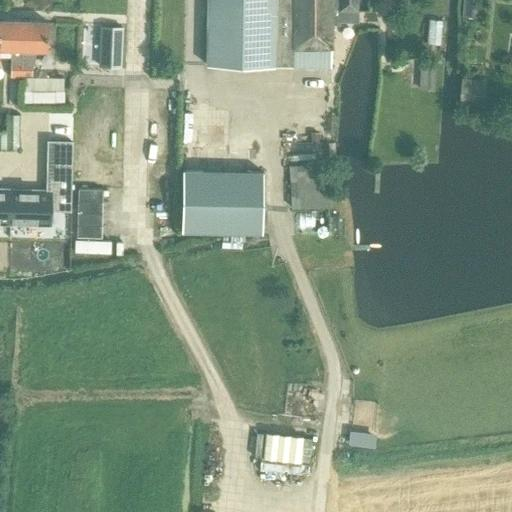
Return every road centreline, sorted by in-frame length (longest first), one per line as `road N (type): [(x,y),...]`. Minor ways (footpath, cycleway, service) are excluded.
road 1 (unknown): [(144,0),(144,225),(170,297)]
road 2 (track): [(316,511),(330,355),(281,239)]
